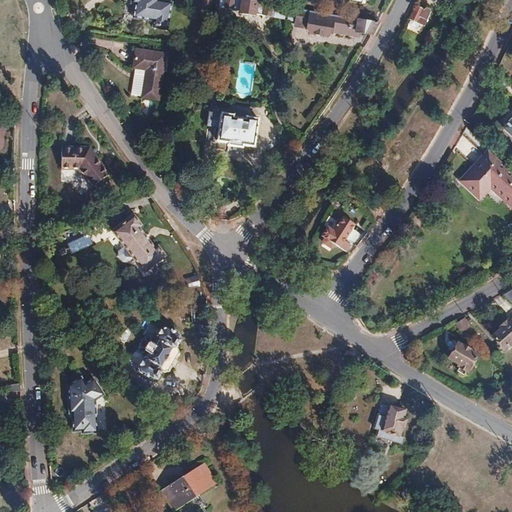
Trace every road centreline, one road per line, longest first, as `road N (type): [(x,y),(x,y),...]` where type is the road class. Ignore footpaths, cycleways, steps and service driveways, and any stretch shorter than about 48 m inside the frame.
road 1 (residential): [(43,511),(29,343),(27,162),(31,81),(52,45)]
road 2 (residential): [(322,313),(458,115),(511,5)]
road 3 (residential): [(50,511),(192,418),(217,376),(218,270),(227,253)]
road 4 (residential): [(404,0),(317,137),(227,253)]
road 5 (tertiary): [(227,253),(175,204),(52,45)]
road 6 (tertiary): [(511,432),(379,352)]
road 7 (residential): [(379,352),(511,275)]
